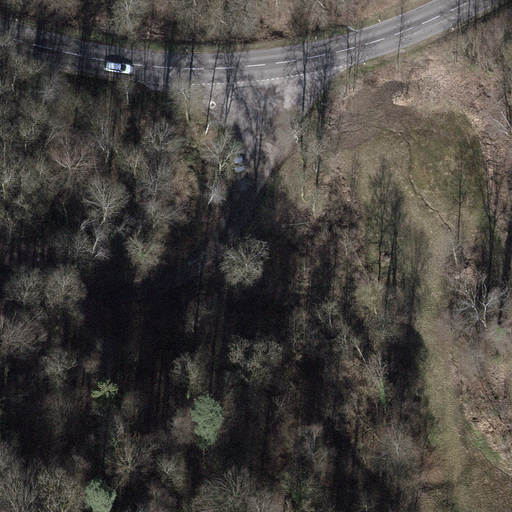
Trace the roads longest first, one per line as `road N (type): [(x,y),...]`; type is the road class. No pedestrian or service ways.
road 1 (tertiary): [(0,35),(114,63),(231,68),(327,55),(471,0)]
road 2 (track): [(267,64),(270,124),(251,187),(229,228),(201,254),(163,279),(85,295),(0,272)]
